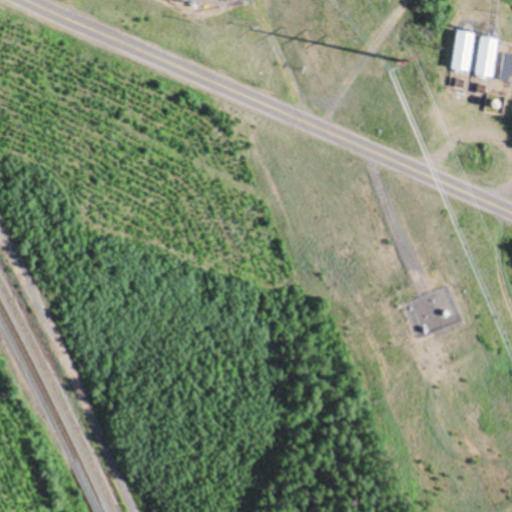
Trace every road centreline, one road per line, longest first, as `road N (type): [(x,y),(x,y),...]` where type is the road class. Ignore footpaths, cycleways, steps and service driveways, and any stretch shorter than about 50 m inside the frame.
road 1 (secondary): [(511,216),(23,0)]
road 2 (track): [(0,232),(137,511)]
